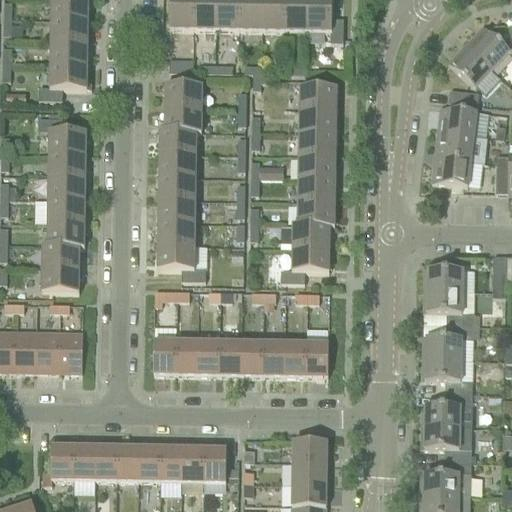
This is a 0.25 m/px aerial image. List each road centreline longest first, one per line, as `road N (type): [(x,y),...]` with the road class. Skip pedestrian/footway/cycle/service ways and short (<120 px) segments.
road 1 (residential): [(118,415),(123,0)]
road 2 (residential): [(382,420),(118,415)]
road 3 (tertiary): [(387,239),(395,62),(427,8)]
road 4 (tertiary): [(382,420),(387,239)]
road 5 (residential): [(387,239),(511,240)]
